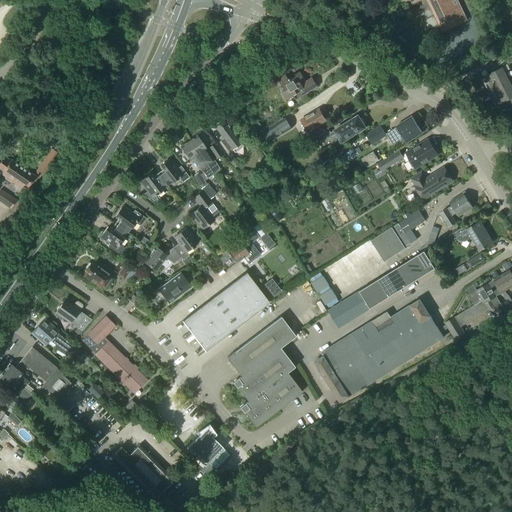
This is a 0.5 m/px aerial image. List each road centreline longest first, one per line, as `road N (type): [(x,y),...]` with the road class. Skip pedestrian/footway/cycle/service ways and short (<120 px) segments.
road 1 (primary): [(0,311),(110,152),(189,0)]
road 2 (primary): [(165,0),(101,142),(0,286)]
road 3 (unclassified): [(475,155),(445,113),(404,84),(249,10)]
road 4 (unclassified): [(110,183),(156,116),(249,10)]
road 5 (unknown): [(12,325),(65,367),(103,425),(146,445),(166,465)]
road 6 (unclassified): [(0,343),(110,183)]
